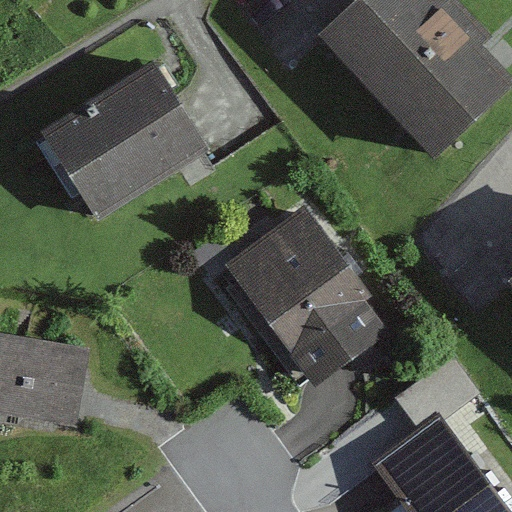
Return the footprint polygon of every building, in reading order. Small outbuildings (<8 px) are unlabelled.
[(430,0),(367,0),(324,38),(432,161),(511,92),(430,0)] [(156,65),(45,126),(97,220),(208,158),(156,65)] [(305,217),(226,276),(311,390),(390,331),(305,217)] [(97,349),(0,336),(0,415),(87,427),(97,349)] [(508,511),(442,419),(371,468),(401,511),(508,511)]
